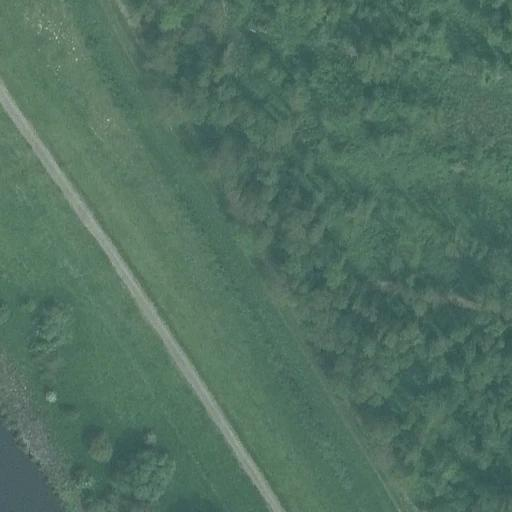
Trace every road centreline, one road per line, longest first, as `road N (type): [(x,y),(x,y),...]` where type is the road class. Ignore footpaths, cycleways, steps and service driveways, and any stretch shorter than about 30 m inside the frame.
road 1 (track): [(96,0),(407,511)]
road 2 (unclassified): [(274,511),(0,90)]
